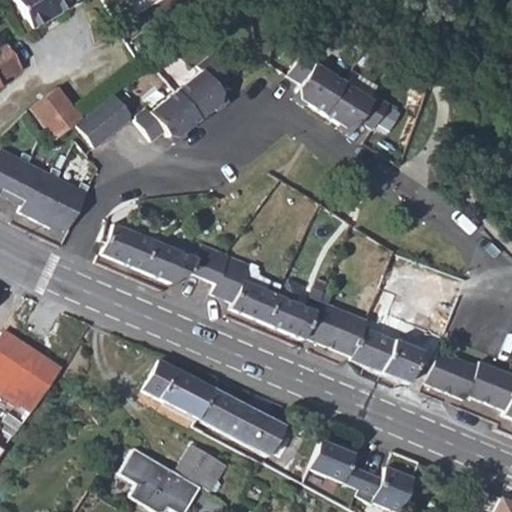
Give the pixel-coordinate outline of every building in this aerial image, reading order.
[(11,0),(28,29),(69,5),(68,4),(73,0),(11,0)] [(0,80),(17,69),(4,44),(2,41),(0,42),(0,80)] [(305,41),(288,65),(302,76),(299,81),(305,94),(340,118),(352,117),(354,115),(367,124),(385,98),(372,90),(370,93),(317,56),(320,52),(305,41)] [(226,77),(210,55),(195,66),(197,70),(147,109),(143,105),(131,114),(131,123),(146,140),(158,130),(163,136),(175,134),(216,103),(218,94),(213,88),(226,77)] [(78,118),(54,86),(26,108),(51,139),(71,124),(78,118)] [(123,113),(108,95),(78,118),(71,124),(89,146),(122,120),(123,113)] [(0,194),(18,204),(16,209),(14,212),(44,227),(65,222),(80,191),(72,186),(53,177),(44,173),(24,163),(16,159),(0,150),(0,194)] [(16,159),(24,163),(27,155),(19,151),(16,159)] [(44,173),(53,177),(56,170),(47,166),(44,173)] [(72,186),(80,191),(83,183),(75,180),(72,186)] [(0,201),(16,209),(18,204),(0,194),(0,201)] [(165,282),(189,270),(193,260),(109,225),(97,253),(165,282)] [(208,291),(229,300),(238,281),(247,260),(202,240),(193,260),(189,270),(213,280),(208,291)] [(267,326),(279,298),(238,281),(229,300),(225,308),(267,326)] [(302,307),(310,311),(315,300),(317,295),(309,291),(302,307)] [(315,300),(322,304),(326,294),(318,291),(317,295),(315,300)] [(374,305),(370,303),(362,321),(347,356),(345,359),(404,383),(421,341),(389,326),(392,313),(381,308),(384,301),(377,297),(374,305)] [(298,339),(300,336),(310,311),(302,307),(279,298),(267,326),(298,339)] [(300,336),(347,356),(362,321),(322,304),(315,300),(310,311),(300,336)] [(66,327),(82,334),(88,325),(90,321),(72,313),(66,327)] [(34,373),(41,363),(0,336),(0,382),(20,395),(12,406),(10,405),(3,414),(17,425),(47,382),(34,373)] [(473,365),(434,350),(421,381),(459,397),(461,394),(500,409),(498,412),(511,419),(511,421),(511,377),(474,363),(473,365)] [(139,391),(194,421),(210,390),(155,362),(139,391)] [(34,373),(47,382),(54,372),(41,363),(34,373)] [(0,398),(10,405),(12,406),(20,395),(0,382),(0,398)] [(199,424),(215,393),(213,392),(210,390),(194,421),(197,422),(199,424)] [(279,428),(215,393),(199,424),(263,459),(279,428)] [(315,442),(304,471),(341,486),(348,469),(344,467),(348,455),(315,442)] [(186,445),(171,471),(207,493),(222,467),(186,445)] [(179,511),(194,489),(129,450),(113,475),(131,485),(123,498),(147,511),(159,511),(162,509),(166,511),(179,511)] [(368,497),(366,503),(385,511),(393,511),(407,479),(380,467),(375,480),(371,478),(364,495),(368,497)] [(371,478),(348,469),(341,486),(364,495),(371,478)] [(131,485),(113,475),(106,487),(123,498),(131,485)] [(511,511),(511,505),(497,499),(488,511),(511,511)]
